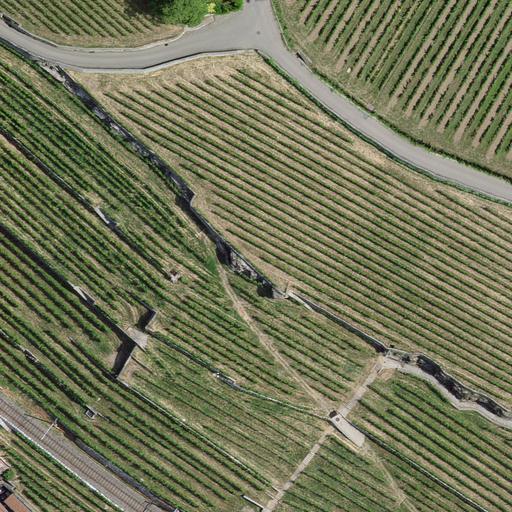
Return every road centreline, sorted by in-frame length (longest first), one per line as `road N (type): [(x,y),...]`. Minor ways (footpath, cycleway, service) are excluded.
road 1 (unclassified): [(511,196),(437,169),(312,78),(266,25)]
road 2 (unclassified): [(266,25),(222,41),(98,61),(53,54),(0,22)]
